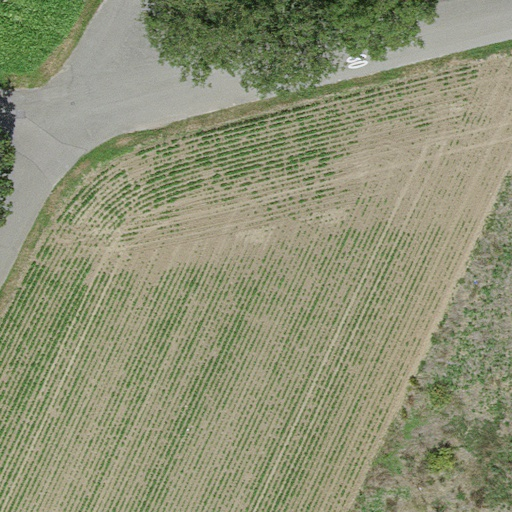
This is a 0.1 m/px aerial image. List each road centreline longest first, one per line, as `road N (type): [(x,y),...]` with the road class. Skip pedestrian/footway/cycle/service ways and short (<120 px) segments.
road 1 (residential): [(511,18),(136,86),(63,123),(0,229)]
road 2 (track): [(0,104),(63,123),(122,0)]
